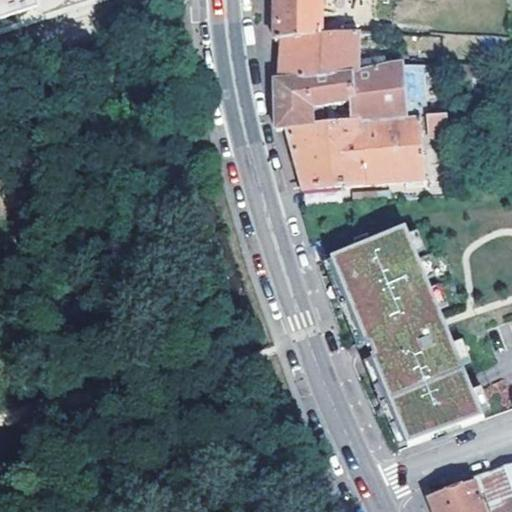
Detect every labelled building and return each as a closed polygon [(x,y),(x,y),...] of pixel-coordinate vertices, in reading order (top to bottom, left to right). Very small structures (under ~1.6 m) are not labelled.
[(0,0),(0,31),(96,0),(0,0)] [(278,0),(278,20),(277,44),(284,43),(323,38),(323,0),(278,0)] [(282,83),(351,74),(388,68),(388,62),(361,65),(361,34),(323,38),(284,43),(283,71),(282,83)] [(388,68),(351,74),(353,103),(353,124),(407,118),(405,66),(388,68)] [(351,74),(282,83),(277,84),(276,121),(276,132),(288,131),(314,128),(313,110),(353,103),(351,74)] [(408,187),(417,187),(416,181),(426,181),(422,131),(428,131),(428,137),(440,144),(449,142),(447,117),(407,120),(407,118),(353,124),(314,128),(288,131),(290,138),(306,191),(407,183),(408,187)] [(453,149),(450,149),(445,149),(447,171),(452,170),(455,170),(453,149)] [(456,184),(453,184),(449,185),(449,196),(457,195),(456,184)] [(373,358),(409,448),(485,421),(409,230),(334,260),(370,351),(376,348),(379,356),(373,358)] [(486,511),(480,493),(488,489),(495,511),(511,511),(511,467),(449,490),(450,495),(433,501),(437,511),(486,511)]
